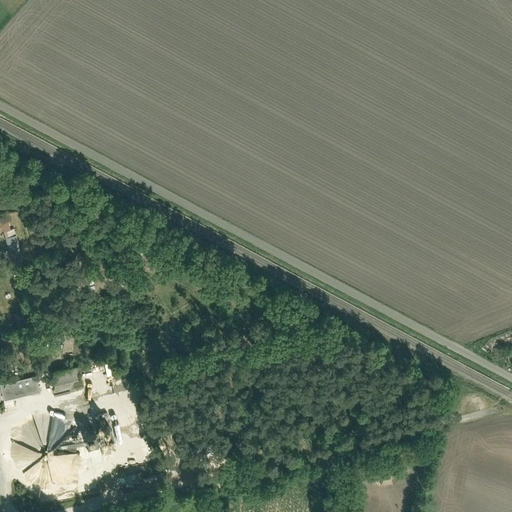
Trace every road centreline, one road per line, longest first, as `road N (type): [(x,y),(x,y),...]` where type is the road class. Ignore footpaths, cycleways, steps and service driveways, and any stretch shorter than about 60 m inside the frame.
road 1 (residential): [(511,377),(0,102)]
road 2 (residential): [(54,511),(479,413)]
